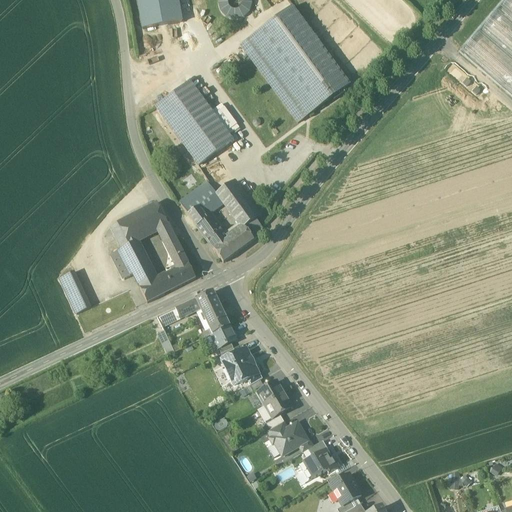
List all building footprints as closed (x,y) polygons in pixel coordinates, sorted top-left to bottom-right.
[(137,0),(143,30),(181,23),(177,0),(137,0)] [(249,22),(253,0),(223,0),(220,16),(249,22)] [(511,0),(507,0),(461,53),(511,96),(511,0)] [(292,8),(240,47),(298,124),(350,86),(292,8)] [(233,142),(190,83),(155,109),(198,168),(233,142)] [(206,185),(180,204),(188,216),(198,208),(215,197),(206,185)] [(263,231),(230,185),(218,194),(226,205),(243,228),(243,229),(254,242),(263,231)] [(215,197),(198,208),(206,219),(226,205),(218,194),(215,197)] [(157,205),(111,228),(123,251),(138,243),(160,232),(168,227),(157,205)] [(198,208),(188,216),(197,228),(207,221),(206,219),(198,208)] [(223,234),(220,236),(213,226),(212,227),(207,221),(197,228),(223,264),(254,242),(243,229),(228,240),(223,234)] [(168,227),(160,232),(165,241),(174,238),(168,227)] [(196,280),(174,238),(165,241),(177,266),(171,269),(173,273),(165,276),(173,291),(196,280)] [(157,281),(138,243),(123,251),(120,252),(133,277),(147,304),(173,291),(165,276),(157,281)] [(133,277),(120,252),(112,256),(124,281),(133,277)] [(91,309),(74,273),(60,280),(76,316),(91,309)] [(213,293),(196,301),(199,309),(210,331),(202,335),(205,340),(211,337),(230,328),(213,293)] [(196,301),(175,311),(179,319),(199,309),(196,301)] [(175,311),(157,319),(161,327),(179,319),(175,311)] [(230,328),(211,337),(218,351),(219,351),(231,345),(236,342),(230,328)] [(174,355),(164,333),(159,335),(158,338),(168,358),(174,355)] [(231,345),(219,351),(222,356),(233,350),(231,345)] [(246,351),(222,362),(224,365),(223,368),(230,384),(233,385),(234,387),(247,381),(258,376),(255,371),(257,370),(250,356),(248,357),(246,351)] [(258,376),(247,381),(250,388),(260,382),(262,381),(259,375),(258,376)] [(250,388),(246,390),(249,395),(263,387),(260,382),(250,388)] [(276,383),(257,394),(265,407),(284,396),(276,383)] [(284,396),(265,407),(258,411),(265,424),(272,420),(273,420),(292,409),(284,396)] [(280,418),(267,426),(270,432),(283,424),(284,424),(280,418)] [(270,432),(268,433),(271,439),(287,430),(283,424),(270,432)] [(271,439),(271,440),(270,442),(273,447),(277,444),(280,449),(279,450),(278,453),(281,457),(284,458),(299,449),(308,443),(300,429),(292,433),(289,429),(287,430),(271,439)] [(308,443),(299,449),(302,455),(308,452),(313,449),(309,442),(308,443)] [(313,449),(308,452),(312,460),(325,452),(325,453),(328,451),(323,443),(313,449)] [(312,460),(307,462),(311,469),(303,474),(308,483),(327,472),(328,475),(338,469),(333,460),(330,461),(325,453),(325,452),(312,460)] [(457,473),(448,475),(451,491),(458,490),(458,487),(468,485),(466,476),(458,478),(457,473)] [(337,476),(327,482),(330,487),(340,481),(337,476)] [(340,481),(330,487),(342,508),(351,503),(361,497),(349,476),(340,481)] [(342,508),(337,511),(349,511),(354,509),(351,503),(342,508)]
